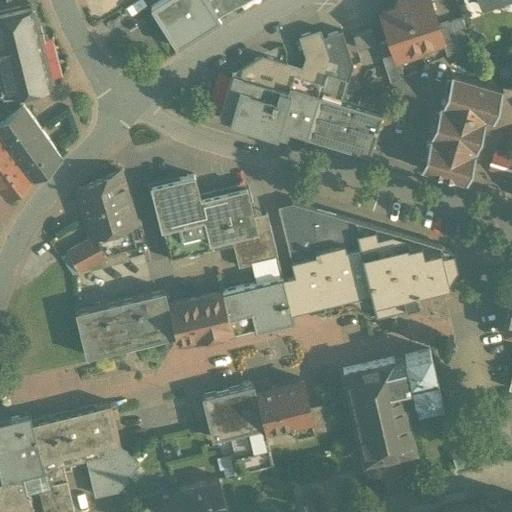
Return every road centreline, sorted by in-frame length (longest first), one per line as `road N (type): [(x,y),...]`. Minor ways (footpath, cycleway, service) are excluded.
road 1 (residential): [(472,324),(328,356),(320,325),(191,355),(172,375),(39,408),(0,386)]
road 2 (residential): [(127,102),(190,134),(505,223)]
road 3 (residential): [(127,102),(58,179),(13,248),(0,284)]
road 4 (residential): [(127,102),(301,0)]
road 5 (residential): [(127,102),(91,63),(60,0)]
